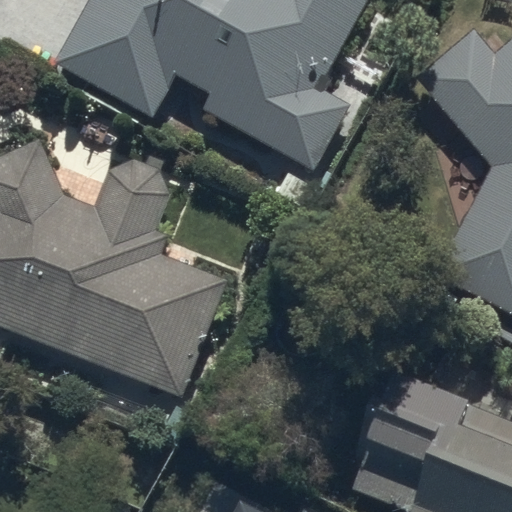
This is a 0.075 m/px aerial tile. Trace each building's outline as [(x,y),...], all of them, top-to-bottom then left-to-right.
[(90,0),(59,57),(158,116),(173,89),(318,170),(355,105),(321,85),(369,0),(90,0)] [(442,274),(511,312),(511,42),(497,56),(475,31),(425,76),(503,162),(442,274)] [(0,326),(187,395),(232,274),(158,246),(184,175),(120,152),(101,202),(69,190),(43,134),(0,153),(0,326)] [(350,495),(390,511),(511,511),(511,422),(400,376),(350,495)] [(294,511),(251,493),(240,511),(294,511)]
